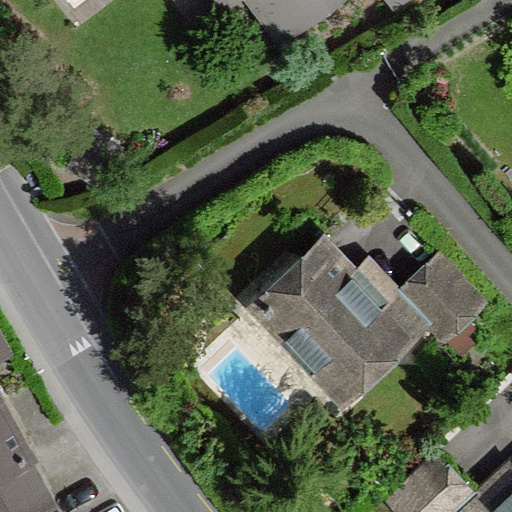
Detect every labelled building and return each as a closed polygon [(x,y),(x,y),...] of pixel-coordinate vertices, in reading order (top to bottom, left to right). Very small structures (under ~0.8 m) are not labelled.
[(270,0),(290,25),(324,0),(270,0)] [(328,242),(264,302),(347,389),(408,328),(328,242)] [(442,253),(404,291),(448,336),(486,299),(442,253)] [(0,354),(12,348),(0,325),(0,354)] [(0,471),(32,454),(0,396),(0,471)] [(440,452),(392,497),(406,511),(453,511),(475,492),(440,452)] [(0,511),(20,511),(52,495),(32,454),(0,471),(0,511)] [(511,511),(511,492),(489,511),(511,511)]
